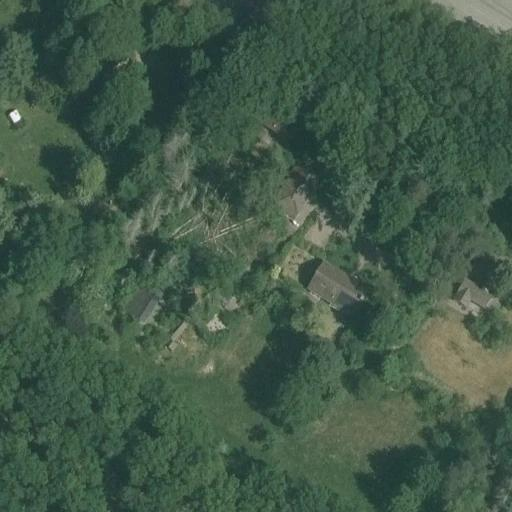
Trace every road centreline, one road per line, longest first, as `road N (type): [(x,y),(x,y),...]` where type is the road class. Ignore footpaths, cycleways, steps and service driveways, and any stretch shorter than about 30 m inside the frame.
road 1 (track): [(511,237),(468,209),(416,157),(166,0)]
road 2 (track): [(496,511),(395,384)]
